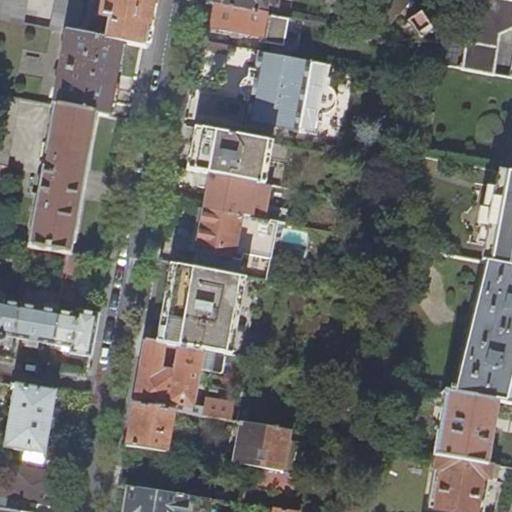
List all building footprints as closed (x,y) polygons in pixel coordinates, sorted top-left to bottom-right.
[(0,0),(0,18),(20,23),(24,0),(0,0)] [(55,0),(50,28),(64,31),(74,33),(75,26),(80,0),(55,0)] [(141,47),(146,48),(154,0),(100,0),(98,16),(108,18),(104,39),(121,43),(141,47)] [(214,0),(214,4),(263,13),(265,0),(214,0)] [(322,0),(329,12),(347,2),(345,0),(322,0)] [(377,0),(374,5),(372,3),(367,9),(376,17),(382,12),(392,20),(408,0),(377,0)] [(511,0),(468,0),(461,68),(492,74),(499,34),(511,28),(511,0)] [(263,13),(214,4),(209,28),(259,37),(263,13)] [(420,11),(405,20),(418,39),(440,26),(442,21),(442,18),(441,14),(440,12),(438,10),(435,8),(432,7),(430,7),(428,7),(420,12),(420,11)] [(263,13),(259,37),(258,40),(278,44),(283,17),(263,13)] [(74,33),(81,35),(82,27),(75,26),(74,33)] [(64,31),(50,105),(94,114),(107,117),(110,103),(121,43),(104,39),(81,35),(74,33),(64,31)] [(250,98),(245,122),(297,132),(309,62),(258,52),(257,55),(261,55),(253,98),(250,98)] [(323,78),(325,65),(309,62),(297,132),(313,135),(315,122),(320,123),(321,115),(326,114),(330,111),(332,107),(334,103),(334,98),(333,93),(330,90),(326,88),(328,79),(323,78)] [(0,164),(5,166),(18,99),(0,95),(0,164)] [(26,245),(28,246),(68,253),(69,253),(94,114),(50,105),(26,245)] [(192,171),(209,174),(264,184),(272,143),(200,129),(192,171)] [(511,172),(505,171),(487,263),(511,267),(511,172)] [(203,209),(266,221),(272,186),(264,184),(209,174),(203,209)] [(193,267),(227,273),(237,275),(239,275),(265,280),(269,257),(263,256),(270,222),(266,221),(203,209),(193,267)] [(276,223),(270,222),(263,256),(269,257),(276,223)] [(68,253),(64,272),(77,275),(81,255),(69,253),(68,253)] [(498,402),(511,404),(511,267),(487,263),(484,262),(453,394),(498,402)] [(160,344),(202,351),(224,355),(237,275),(227,273),(193,267),(175,263),(164,326),(160,344)] [(0,339),(1,340),(3,338),(5,336),(11,337),(17,304),(0,300),(0,299),(0,297),(0,339)] [(17,304),(11,337),(51,345),(57,311),(50,310),(51,306),(44,305),(44,309),(17,304)] [(68,352),(90,357),(98,315),(90,313),(91,308),(84,307),(83,312),(76,311),(75,314),(57,311),(51,345),(69,348),(68,352)] [(138,369),(132,404),(167,410),(169,403),(191,407),(202,351),(160,344),(144,340),(141,357),(160,361),(174,363),(171,375),(158,373),(138,369)] [(141,357),(138,369),(158,373),(160,361),(141,357)] [(55,391),(13,384),(2,448),(44,455),(55,391)] [(436,456),(487,465),(498,402),(453,394),(444,392),(433,456),(436,456)] [(204,398),(201,416),(230,421),(233,403),(204,398)] [(128,425),(125,445),(165,452),(172,411),(167,410),(132,404),(128,425)] [(239,423),(232,464),(282,471),(288,431),(239,423)] [(481,511),(490,466),(487,465),(436,456),(428,507),(454,511),(481,511)] [(10,500),(51,507),(55,491),(57,475),(11,467),(5,499),(10,500)] [(207,511),(210,500),(126,487),(123,504),(121,511),(207,511)] [(0,498),(0,508),(8,510),(10,500),(5,499),(0,498)]
